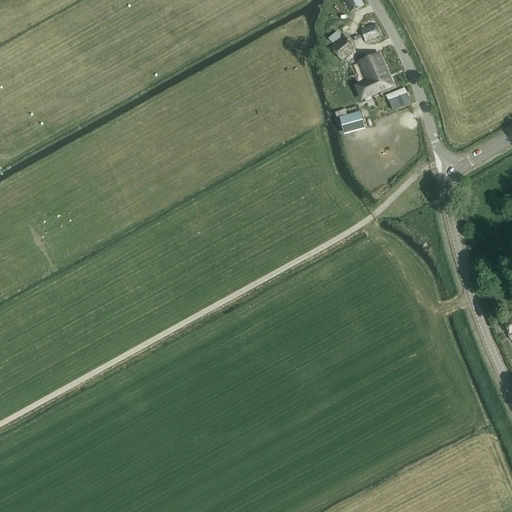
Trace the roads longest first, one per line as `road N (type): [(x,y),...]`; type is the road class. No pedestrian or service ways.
road 1 (tertiary): [(511,393),(463,269),(448,173)]
road 2 (residential): [(448,173),(413,78),(371,0)]
road 3 (unknown): [(448,173),(415,180),(332,245)]
